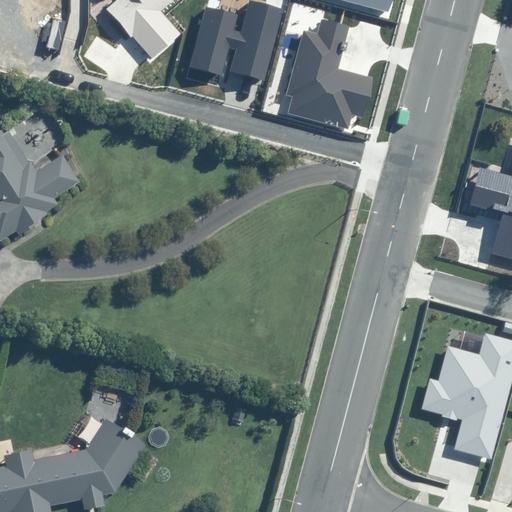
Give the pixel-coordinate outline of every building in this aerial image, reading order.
[(111,0),(104,7),(134,39),(154,21),(152,18),(171,0),(111,0)] [(128,61),(99,53),(91,83),(120,90),(128,61)] [(88,61),(68,55),(62,77),(82,83),(88,61)] [(35,170),(6,129),(5,127),(0,130),(0,243),(1,244),(57,205),(53,200),(79,181),(59,153),(35,170)] [(145,443),(107,419),(86,450),(32,458),(31,448),(2,452),(4,464),(0,464),(0,511),(50,511),(50,505),(80,500),(82,509),(103,505),(102,494),(113,493),(145,443)]
